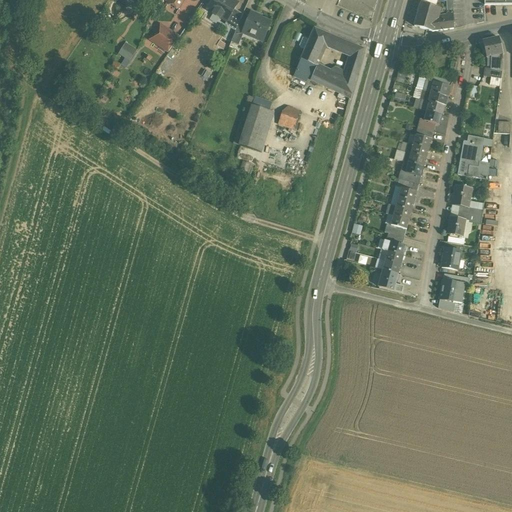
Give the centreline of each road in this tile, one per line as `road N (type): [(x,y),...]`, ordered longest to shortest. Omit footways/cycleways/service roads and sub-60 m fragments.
road 1 (primary): [(383,43),(313,303),(311,365),(256,511)]
road 2 (track): [(17,0),(21,74),(239,214),(329,243)]
road 3 (residential): [(471,35),(423,310)]
road 4 (track): [(318,285),(511,332)]
